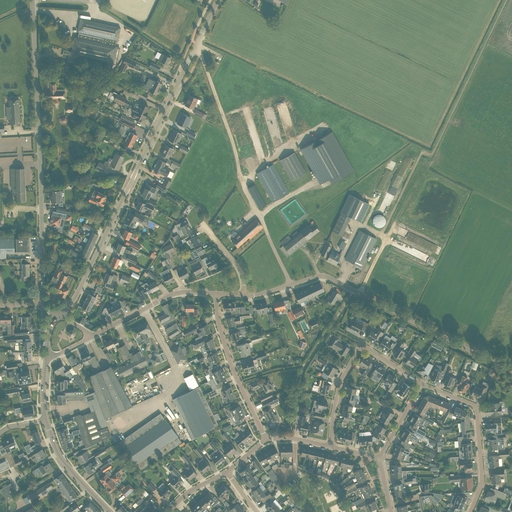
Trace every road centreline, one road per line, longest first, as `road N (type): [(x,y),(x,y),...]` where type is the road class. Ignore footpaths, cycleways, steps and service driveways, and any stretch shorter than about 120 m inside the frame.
road 1 (tertiary): [(57,316),(85,277),(217,0)]
road 2 (unclassified): [(40,305),(32,0)]
road 3 (unclassified): [(511,371),(338,278),(242,295)]
road 4 (track): [(290,285),(242,184),(195,46)]
road 5 (residential): [(330,447),(340,381),(361,345),(421,385)]
road 6 (residential): [(421,385),(476,407),(481,481),(469,511)]
road 7 (residential): [(266,439),(229,358),(214,293)]
road 8 (unclassified): [(214,293),(168,296),(90,337)]
